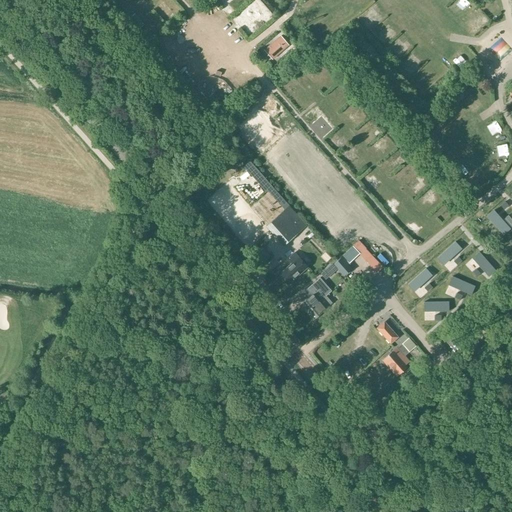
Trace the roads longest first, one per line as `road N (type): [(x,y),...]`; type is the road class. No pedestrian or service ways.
road 1 (tertiary): [(302,359),(0,10)]
road 2 (track): [(143,206),(0,477)]
road 3 (unclassified): [(380,290),(511,177)]
